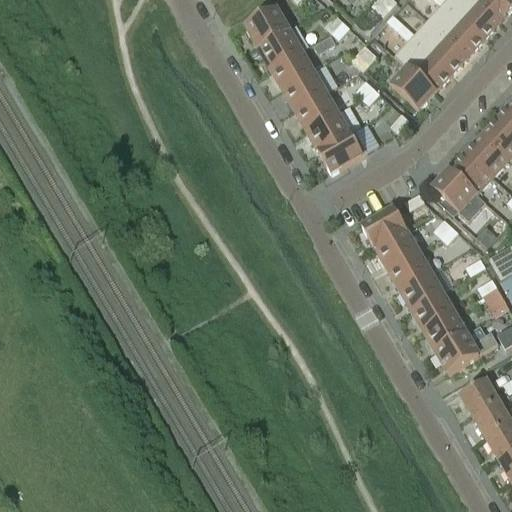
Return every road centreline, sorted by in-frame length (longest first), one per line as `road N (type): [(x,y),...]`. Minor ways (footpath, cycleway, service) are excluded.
road 1 (residential): [(482,511),(308,218)]
road 2 (residential): [(308,218),(411,158),(511,49)]
road 3 (residential): [(308,218),(177,0)]
